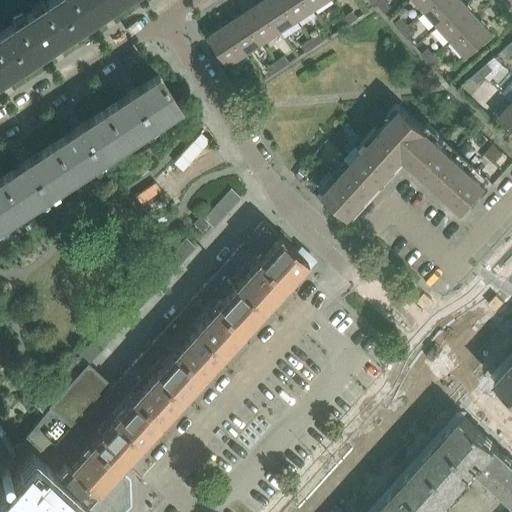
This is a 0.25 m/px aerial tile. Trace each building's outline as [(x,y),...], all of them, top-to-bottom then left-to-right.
[(58,0),(48,0),(4,29),(25,61),(46,47),(53,43),(76,28),(58,0)] [(58,0),(76,28),(98,14),(104,10),(118,0),(58,0)] [(284,0),(263,0),(261,1),(280,31),(298,20),(284,0)] [(309,0),(284,0),(298,20),(315,8),(309,0)] [(309,0),(315,8),(327,0),(309,0)] [(385,0),(378,5),(385,13),(391,7),(385,0)] [(415,0),(425,10),(436,0),(415,0)] [(463,0),(436,0),(425,10),(439,25),(465,2),(463,0)] [(261,1),(244,13),(263,42),(280,31),(261,1)] [(465,2),(439,25),(452,40),(478,17),(465,2)] [(353,11),(344,17),(349,24),(358,18),(353,11)] [(244,13),(227,24),(246,53),(263,42),(244,13)] [(344,17),(335,22),(340,30),(349,24),(344,17)] [(478,17),(452,40),(467,56),(493,33),(478,17)] [(401,18),(394,24),(401,31),(408,26),(401,18)] [(227,24),(209,36),(229,65),(246,53),(227,24)] [(408,26),(401,31),(408,39),(415,34),(408,26)] [(4,29),(0,31),(0,77),(2,76),(25,61),(4,29)] [(319,33),(310,39),(315,46),(324,40),(319,33)] [(310,39),(301,45),(306,52),(315,46),(310,39)] [(511,44),(510,43),(502,50),(508,57),(511,53),(511,44)] [(428,48),(421,54),(429,62),(435,56),(428,48)] [(285,55),(276,61),(281,69),(290,63),(285,55)] [(435,56),(429,62),(436,70),(442,64),(435,56)] [(276,61),(267,67),(272,75),(281,69),(276,61)] [(487,63),(479,70),(485,76),(493,70),(487,63)] [(479,70),(471,77),(477,84),(485,76),(479,70)] [(158,75),(128,94),(105,109),(126,141),(179,106),(158,75)] [(251,78),(241,84),(246,92),(256,85),(251,78)] [(365,137),(366,138),(362,143),(361,142),(320,187),(324,191),(350,215),(350,214),(354,218),(404,162),(459,212),(463,208),(463,209),(487,183),(486,182),(490,178),(445,137),(444,138),(439,134),(440,133),(428,122),(424,126),(397,101),(388,111),(392,116),(380,129),(375,126),(365,137)] [(511,101),(511,102),(498,117),(511,129),(511,101)] [(105,109),(76,129),(53,143),(74,175),(126,141),(105,109)] [(53,143),(24,163),(1,178),(21,209),(74,175),(53,143)] [(326,159),(334,150),(328,143),(319,152),(326,159)] [(302,168),(296,175),(301,180),(307,172),(302,168)] [(1,178),(0,178),(0,222),(21,209),(1,178)] [(226,193),(235,201),(240,196),(240,197),(240,196),(231,188),(230,188),(231,188),(226,193)] [(235,201),(226,193),(222,198),(230,206),(235,201)] [(230,206),(222,198),(217,203),(226,211),(230,206)] [(226,211),(217,203),(213,208),(221,216),(226,211)] [(221,216),(213,208),(208,213),(217,221),(221,216)] [(217,221),(208,213),(203,218),(212,227),(213,226),(212,226),(217,221)] [(202,231),(207,225),(198,217),(193,223),(202,231)] [(307,260),(277,233),(263,220),(220,266),(264,306),(307,260)] [(181,243),(190,251),(194,246),(195,246),(185,237),(185,238),(181,243)] [(190,251),(181,243),(176,248),(185,256),(190,251)] [(185,256),(176,248),(172,253),(181,261),(185,256)] [(181,261),(172,253),(167,258),(176,266),(181,261)] [(176,266),(167,258),(163,263),(172,271),(176,266)] [(172,271),(163,263),(158,268),(167,276),(172,271)] [(220,266),(178,313),(222,353),(264,306),(220,266)] [(167,276),(158,268),(154,272),(163,280),(167,276)] [(163,280),(154,272),(150,277),(158,285),(163,280)] [(158,285),(150,277),(145,282),(154,290),(158,285)] [(154,290),(145,282),(141,287),(150,295),(154,290)] [(150,295),(141,287),(136,292),(145,300),(150,295)] [(145,300),(136,292),(132,297),(141,305),(145,300)] [(141,305),(132,297),(127,302),(136,310),(141,305)] [(136,310),(127,302),(123,307),(132,315),(136,310)] [(132,315),(123,307),(119,312),(127,320),(132,315)] [(127,320),(119,312),(114,316),(123,324),(127,320)] [(178,313),(158,335),(136,359),(180,399),(222,353),(178,313)] [(123,324),(114,316),(110,321),(118,329),(123,324)] [(118,329),(110,321),(105,326),(114,334),(118,329)] [(114,334),(105,326),(101,331),(110,339),(114,334)] [(110,339),(101,331),(96,336),(105,344),(110,339)] [(105,344),(96,336),(92,341),(101,349),(105,344)] [(101,349),(92,341),(87,346),(96,354),(101,349)] [(96,354),(87,346),(83,351),(92,359),(96,354)] [(78,356),(87,364),(92,359),(83,351),(78,356)] [(87,364),(78,356),(74,361),(83,369),(87,364)] [(112,386),(94,406),(138,446),(180,399),(136,359),(112,386)] [(69,366),(78,374),(83,369),(74,361),(69,366)] [(511,394),(511,361),(495,380),(511,394)] [(112,386),(91,367),(87,364),(83,369),(78,374),(74,379),(69,383),(65,388),(61,393),(56,398),(52,403),(50,405),(74,427),(94,406),(112,386)] [(65,370),(74,379),(78,374),(69,366),(65,370)] [(61,375),(69,383),(74,379),(65,370),(61,375)] [(56,380),(65,388),(69,383),(61,375),(56,380)] [(52,385),(61,393),(65,388),(56,380),(52,385)] [(47,390),(56,398),(61,393),(52,385),(47,390)] [(43,395),(52,403),(56,398),(47,390),(43,395)] [(38,400),(48,408),(50,405),(52,403),(43,395),(38,400)] [(48,408),(38,400),(34,405),(43,413),(48,408)] [(19,441),(8,447),(0,451),(0,507),(5,511),(117,511),(125,503),(124,481),(114,471),(138,446),(94,406),(74,427),(50,405),(48,408),(43,413),(37,420),(19,441)] [(503,492),(511,500),(511,461),(495,446),(496,445),(463,415),(422,460),(476,511),(485,511),(499,497),(471,471),(475,467),(503,492)] [(476,511),(422,460),(396,489),(380,506),(386,511),(433,511),(435,511),(436,511),(476,511)]
